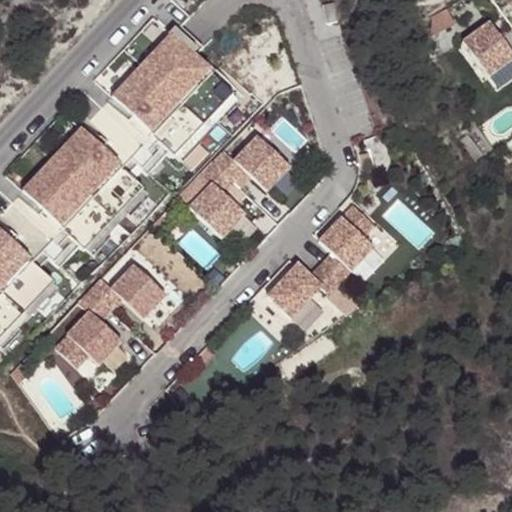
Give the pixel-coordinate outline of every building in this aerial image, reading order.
[(328,4),(317,8),(324,25),(334,22),(328,4)] [(433,18),(431,37),(456,25),(449,11),(433,18)] [(511,55),(489,24),(463,43),(488,79),(511,62),(511,55)] [(171,36),(112,99),(173,157),(233,95),(171,36)] [(233,95),(173,157),(179,163),(238,101),(233,95)] [(81,131),(22,194),(83,252),(143,190),(81,131)] [(211,186),(188,210),(221,241),(244,216),(223,196),(244,173),(266,194),(289,169),(257,138),(234,162),(224,152),(201,175),(211,186)] [(143,190),(83,252),(89,258),(148,195),(143,190)] [(297,266),(266,298),(289,321),(320,290),(327,297),(373,250),(362,240),(374,228),(352,208),(318,243),(330,255),(309,278),(297,266)] [(161,216),(151,227),(157,233),(167,222),(161,216)] [(0,232),(0,339),(54,284),(0,232)] [(89,314),(55,349),(77,369),(89,358),(98,367),(121,344),(100,324),(122,301),(143,321),(165,298),(133,268),(111,290),(100,280),(78,303),(89,314)] [(54,284),(0,339),(0,351),(60,289),(54,284)] [(195,360),(203,368),(214,356),(205,347),(195,360)] [(23,360),(14,371),(20,382),(33,369),(23,360)]
